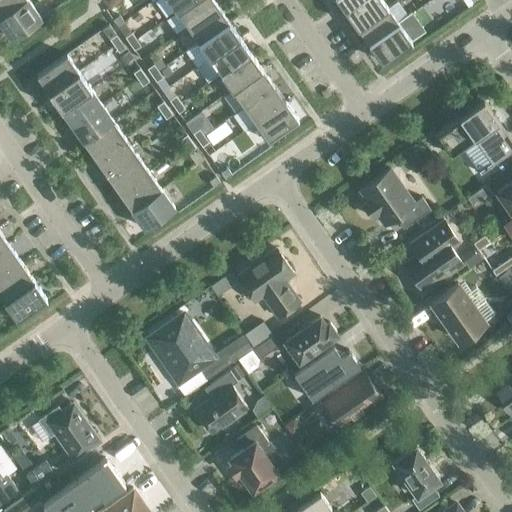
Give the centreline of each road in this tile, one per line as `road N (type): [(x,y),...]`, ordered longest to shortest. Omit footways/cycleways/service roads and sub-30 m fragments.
road 1 (residential): [(508,511),(269,176)]
road 2 (residential): [(191,511),(65,327)]
road 3 (residential): [(111,290),(269,176)]
road 4 (residential): [(111,290),(0,139)]
road 5 (residential): [(357,115),(475,34)]
road 6 (residential): [(357,115),(278,0)]
